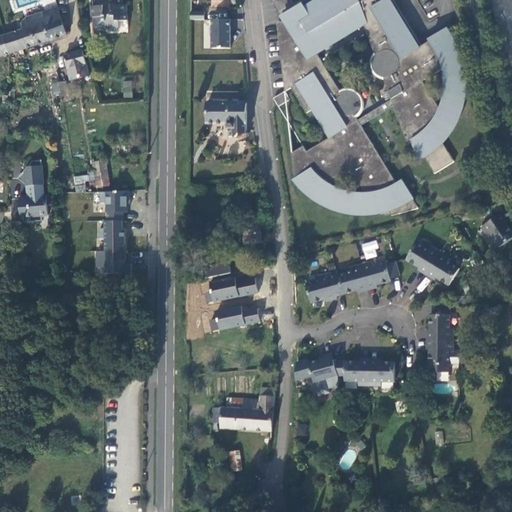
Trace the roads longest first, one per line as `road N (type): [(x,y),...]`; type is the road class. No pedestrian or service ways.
road 1 (secondary): [(169,0),(164,511)]
road 2 (unclassified): [(256,0),(285,335)]
road 3 (residential): [(285,335),(323,331),(345,317),(404,320),(411,367)]
road 4 (unclassified): [(285,335),(283,439),(270,489)]
road 5 (unclassified): [(511,145),(475,0)]
